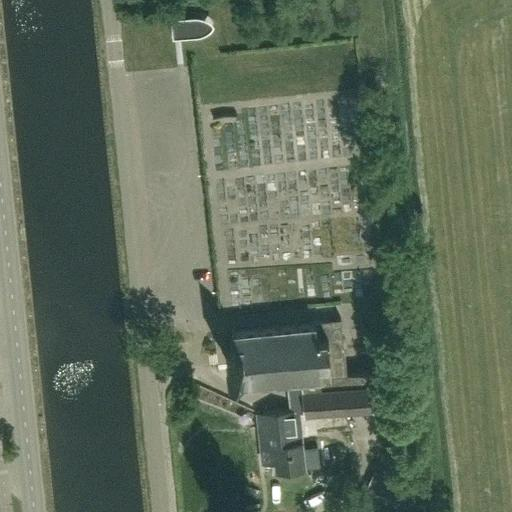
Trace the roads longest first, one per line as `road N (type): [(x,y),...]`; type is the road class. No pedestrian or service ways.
road 1 (unclassified): [(161,511),(109,0)]
road 2 (tertiary): [(33,511),(0,184)]
